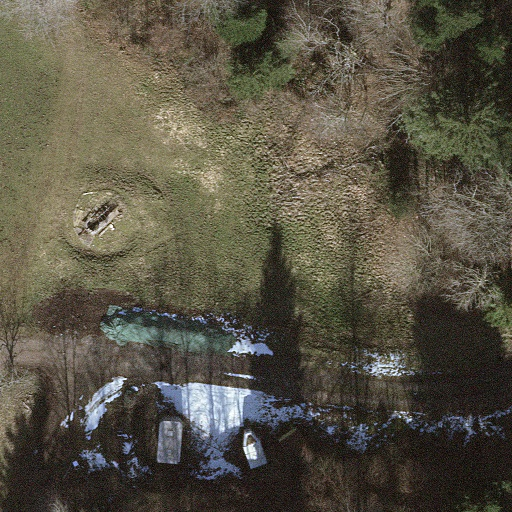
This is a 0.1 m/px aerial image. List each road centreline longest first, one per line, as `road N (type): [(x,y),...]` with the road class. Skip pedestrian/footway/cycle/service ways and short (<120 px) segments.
road 1 (track): [(0,360),(51,357),(261,384)]
road 2 (track): [(511,381),(463,397),(426,398),(261,384)]
